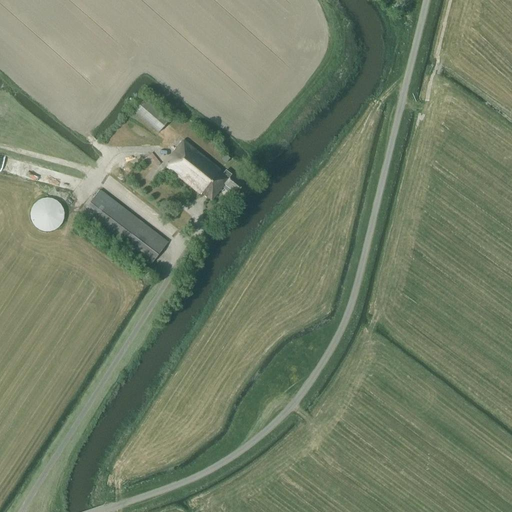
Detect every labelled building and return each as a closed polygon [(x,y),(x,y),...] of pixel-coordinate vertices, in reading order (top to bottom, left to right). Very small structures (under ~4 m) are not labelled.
[(158,133),(169,120),(144,99),(133,112),(158,133)] [(224,172),(183,141),(169,159),(171,160),(165,168),(175,176),(178,178),(200,194),(201,193),(211,201),(224,185),(236,194),(243,184),(225,170),(224,172)] [(225,163),(229,158),(225,155),(221,159),(225,163)] [(0,156),(0,169),(5,170),(4,172),(37,179),(40,165),(0,156)] [(147,267),(167,242),(99,190),(79,215),(147,267)] [(46,231),(47,231),(49,231),(51,230),(53,229),(55,229),(56,228),(58,226),(60,225),(61,223),(62,221),(62,220),(63,218),(63,216),(63,213),(62,212),(62,211),(62,210),(61,209),(61,208),(60,207),(59,206),(58,205),(57,204),(56,203),(54,202),(53,201),(51,201),(49,200),(48,200),(46,200),(45,200),(44,200),(42,201),(40,202),(38,202),(37,204),(35,205),(34,207),(33,208),(32,210),(32,211),(31,212),(31,214),(31,215),(31,216),(31,217),(31,220),(32,221),(32,222),(33,223),(34,225),(36,227),(38,228),(39,229),(41,230),(43,230),(44,230),(46,231)]
